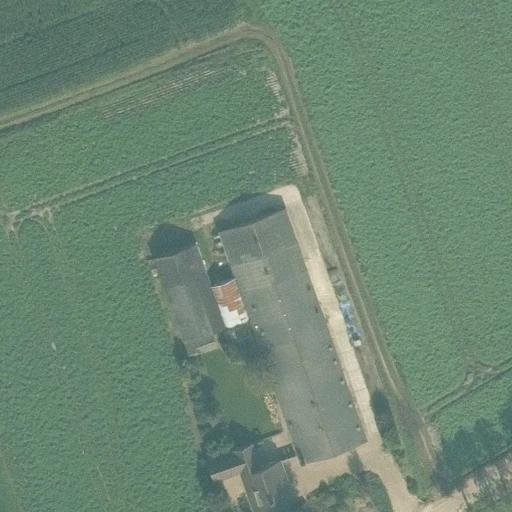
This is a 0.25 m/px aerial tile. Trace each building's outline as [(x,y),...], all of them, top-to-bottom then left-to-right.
[(235,276),(250,317),(300,460),(364,438),(283,208),(219,231),(235,276)] [(154,257),(182,338),(183,339),(224,325),(209,285),(194,242),(154,257)] [(224,326),(250,317),(235,276),(209,285),(224,325),(224,326)] [(229,340),(224,326),(224,325),(183,339),(182,338),(178,340),(183,356),(229,340)] [(281,495),(290,492),(278,459),(260,466),(251,441),(204,458),(213,482),(240,471),(254,511),(270,511),(285,507),(281,495)]
